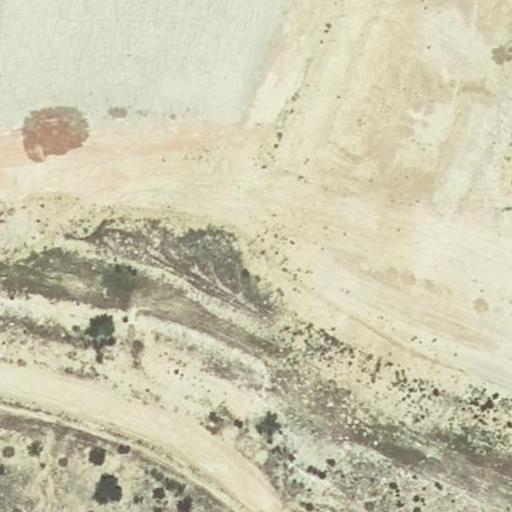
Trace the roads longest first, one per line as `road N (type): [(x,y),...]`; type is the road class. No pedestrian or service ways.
road 1 (track): [(0,240),(84,250),(179,284),(352,397),(511,473)]
road 2 (track): [(456,263),(374,248),(353,235),(347,217),(423,0)]
road 3 (track): [(0,403),(191,463),(262,511)]
road 4 (track): [(511,285),(456,263),(511,44)]
